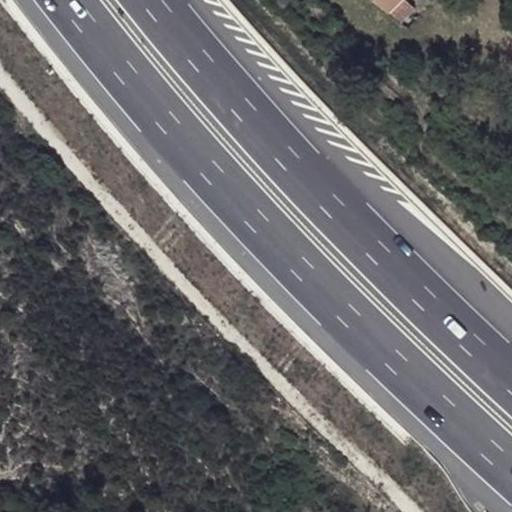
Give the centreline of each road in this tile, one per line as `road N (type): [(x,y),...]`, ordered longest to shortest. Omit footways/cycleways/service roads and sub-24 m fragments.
road 1 (motorway): [(65,0),(216,177),(444,419),(511,478)]
road 2 (motorway): [(511,392),(265,135),(153,0)]
